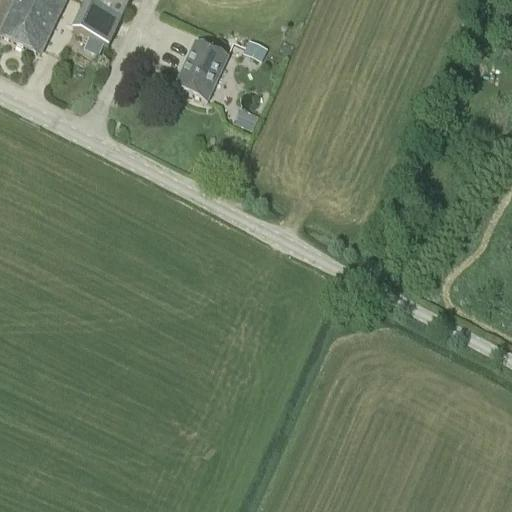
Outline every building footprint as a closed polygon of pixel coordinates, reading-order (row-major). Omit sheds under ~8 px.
[(65,0),(17,0),(0,36),(0,41),(38,59),(65,0)] [(130,0),(88,0),(72,35),(106,51),(130,0)] [(499,52),(502,53),(497,68),(511,73),(511,18),(511,19),(499,52)] [(245,56),(264,65),(271,51),(252,42),(245,56)] [(206,106),(227,61),(194,46),(173,91),(206,106)]
